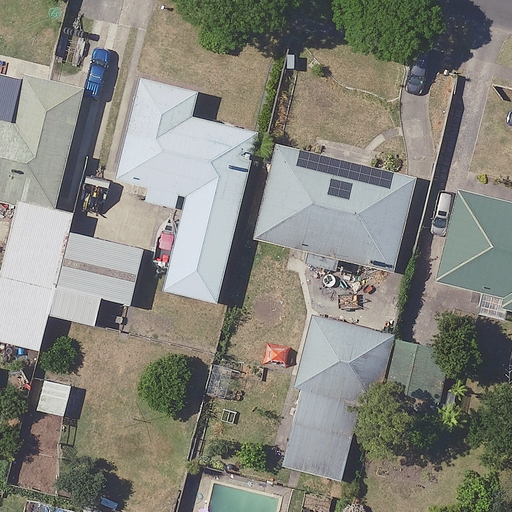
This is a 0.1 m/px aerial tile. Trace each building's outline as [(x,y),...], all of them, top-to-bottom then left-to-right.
[(0,203),(15,207),(0,268),(0,336),(39,345),(48,309),(94,320),(101,293),(129,300),(143,242),(49,219),(82,82),(21,68),(9,114),(0,111),(0,203)] [(195,85),(139,72),(116,173),(147,181),(144,196),(182,205),(163,284),(216,296),(256,126),(189,110),(195,85)] [(413,171),(275,138),(253,232),(307,245),(304,256),(346,266),(349,256),(391,266),(413,171)] [(511,196),(461,184),(439,274),(481,284),(475,307),(505,315),(508,301),(511,302),(511,196)] [(388,327),(313,310),(281,461),(342,474),(361,385),(375,388),(388,327)]
